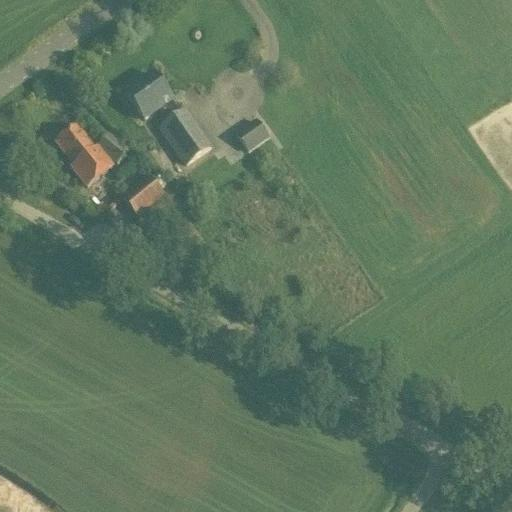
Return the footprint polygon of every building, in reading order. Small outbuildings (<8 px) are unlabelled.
[(179,116),(171,105),(172,105),(151,75),(123,95),(144,124),(157,115),(165,126),(158,131),(185,170),(212,151),(184,112),(179,116)] [(248,156),(269,141),(254,122),(234,137),(248,156)] [(92,154),(74,130),(53,145),(71,169),(69,171),(84,191),(109,172),(94,152),(92,154)] [(116,167),(128,152),(109,136),(96,150),(116,167)] [(164,198),(148,178),(121,200),(137,220),(164,198)]
